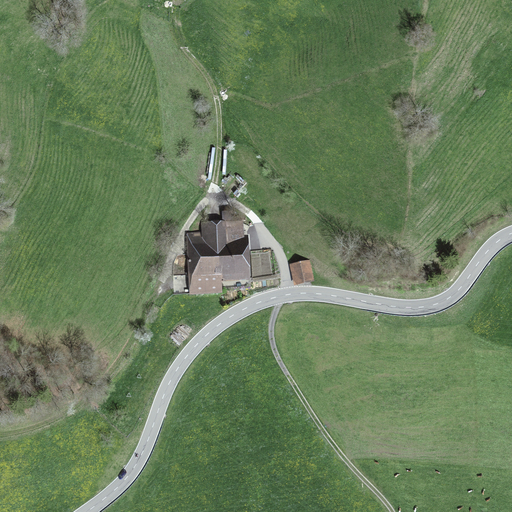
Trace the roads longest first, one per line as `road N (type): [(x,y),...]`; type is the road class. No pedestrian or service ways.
road 1 (tertiary): [(86,511),(136,465),(169,381),(225,319),(294,293),(432,305),(456,292),(487,250),(511,233)]
road 2 (track): [(392,511),(320,427),(285,370),(271,333),(281,295)]
road 3 (track): [(216,194),(216,99),(178,39),(175,0)]
